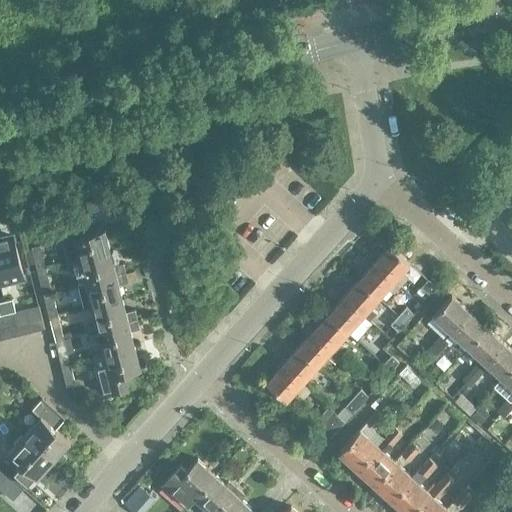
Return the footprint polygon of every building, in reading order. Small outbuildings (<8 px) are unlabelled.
[(73,236),(79,260),(111,251),(105,228),(92,231),(89,222),(75,226),(77,235),(73,236)] [(0,281),(23,276),(13,236),(0,239),(0,281)] [(75,384),(40,243),(30,246),(66,386),(75,384)] [(389,244),(373,262),(400,286),(408,278),(401,271),(409,262),(389,244)] [(111,251),(79,260),(85,283),(125,272),(123,263),(115,265),(111,251)] [(70,272),(81,269),(78,258),(67,261),(70,272)] [(400,286),(373,262),(358,279),(378,297),(387,286),(394,293),(400,286)] [(128,281),(125,272),(85,283),(72,286),(78,309),(91,306),(123,298),(120,284),(128,281)] [(421,286),(430,294),(437,287),(428,278),(421,286)] [(378,297),(358,279),(343,296),(363,314),(378,297)] [(433,315),(450,331),(468,311),(451,295),(433,315)] [(363,314),(343,296),(327,313),(347,331),(363,314)] [(15,310),(12,298),(4,300),(7,313),(15,310)] [(123,298),(91,306),(97,329),(137,318),(135,310),(127,312),(123,298)] [(39,306),(26,309),(32,332),(45,329),(39,306)] [(390,339),(414,313),(406,306),(382,332),(390,339)] [(26,309),(13,313),(19,335),(32,332),(26,309)] [(485,326),(468,311),(450,331),(467,347),(485,326)] [(13,313),(0,316),(6,339),(19,335),(13,313)] [(347,331),(327,313),(312,330),(332,348),(347,331)] [(137,318),(97,329),(103,351),(93,354),(93,355),(135,344),(132,330),(140,328),(137,318)] [(502,342),(485,326),(467,347),(484,362),(502,342)] [(332,348),(312,330),(297,347),(317,365),(332,348)] [(436,355),(452,338),(443,331),(428,348),(436,355)] [(511,365),(511,350),(502,342),(484,362),(492,370),(501,377),(511,365)] [(135,344),(93,355),(103,393),(135,385),(131,370),(142,367),(135,344)] [(317,365),(297,347),(282,365),(302,382),(317,365)] [(399,361),(391,354),(375,372),(383,379),(399,361)] [(492,370),(484,362),(481,365),(477,361),(461,378),(465,381),(451,396),(460,404),(473,389),(470,385),(481,374),(485,378),(492,370)] [(302,382),(282,365),(266,382),(286,400),(295,408),(298,404),(290,396),(302,382)] [(511,365),(501,377),(511,387),(511,365)] [(328,439),(375,388),(356,371),(351,377),(361,386),(359,388),(360,389),(345,405),(344,404),(340,409),(332,401),(312,424),(328,439)] [(482,425),(492,434),(506,418),(504,417),(511,407),(511,392),(482,425)] [(70,442),(51,425),(60,414),(41,397),(31,409),(39,416),(23,434),(22,435),(37,448),(38,447),(52,459),(59,465),(65,458),(59,453),(70,442)] [(338,452),(356,468),(403,416),(385,400),(365,421),(366,422),(338,452)] [(403,416),(356,468),(373,483),(395,460),(385,452),(403,433),(402,433),(411,423),(403,416)] [(52,459),(38,447),(37,448),(22,435),(7,452),(20,464),(13,472),(26,484),(29,480),(28,479),(32,475),(36,479),(52,462),(58,467),(59,465),(52,459)] [(197,458),(187,469),(181,463),(163,482),(188,506),(195,498),(215,475),(197,458)] [(395,460),(373,483),(391,499),(412,476),(395,460)] [(0,491),(22,511),(30,511),(42,500),(0,461),(0,491)] [(421,483),(426,477),(417,469),(412,474),(421,483)] [(213,511),(233,492),(215,475),(195,498),(210,511),(213,511)] [(412,476),(391,499),(404,511),(410,511),(429,491),(412,476)] [(141,482),(126,500),(140,511),(142,511),(156,495),(141,482)] [(461,508),(472,496),(463,487),(452,500),(461,508)] [(429,491),(410,511),(441,511),(446,507),(429,491)] [(247,511),(251,508),(233,492),(213,511),(247,511)] [(488,511),(489,511),(493,511),(502,503),(491,493),(481,504),(480,503),(471,511),(488,511)]
